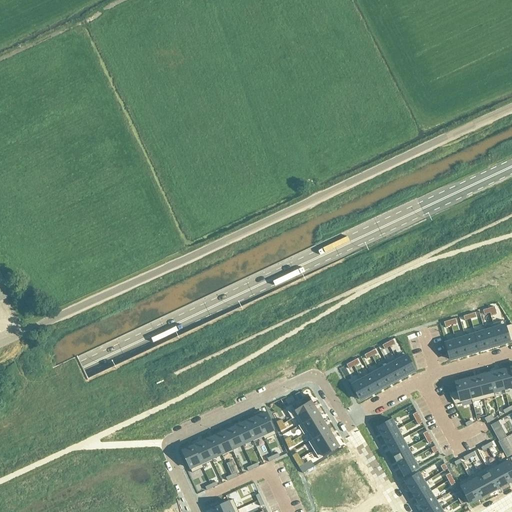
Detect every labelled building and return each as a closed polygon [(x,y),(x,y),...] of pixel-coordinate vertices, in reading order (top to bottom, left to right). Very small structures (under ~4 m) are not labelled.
[(0,301),(11,296),(0,272),(0,301)] [(433,290),(437,299),(448,294),(444,285),(433,290)] [(494,307),(488,308),(489,313),(490,316),(496,314),(494,307)] [(503,321),(492,324),(493,328),(494,328),(499,345),(511,340),(511,326),(511,324),(505,326),(503,321)] [(493,328),(484,331),(489,348),(499,345),(494,328),(493,328)] [(484,331),(474,334),(479,351),(489,348),(484,331)] [(474,334),(465,337),(470,354),(479,351),(474,334)] [(465,337),(455,340),(460,357),(470,354),(465,337)] [(455,340),(445,343),(450,360),(460,357),(455,340)] [(406,355),(397,360),(405,376),(414,370),(406,355)] [(397,360),(388,365),(396,380),(405,376),(397,360)] [(388,365),(379,370),(387,385),(396,380),(388,365)] [(511,375),(510,368),(499,371),(504,389),(511,386),(511,375)] [(379,370),(370,375),(378,390),(387,385),(379,370)] [(499,371),(488,373),(493,392),(504,389),(499,371)] [(488,373),(477,376),(483,400),(495,397),(493,392),(488,373)] [(370,375),(361,380),(369,395),(378,390),(370,375)] [(477,376),(466,379),(471,400),(472,403),(483,400),(477,376)] [(457,391),(448,393),(454,405),(471,400),(466,379),(454,382),(457,391)] [(361,380),(352,385),(360,400),(369,395),(361,380)] [(298,401),(285,409),(292,419),(295,417),(313,405),(307,395),(302,398),(298,401)] [(313,405),(295,417),(300,424),(300,425),(318,413),(313,405)] [(265,413),(255,418),(264,437),(263,437),(264,440),(275,434),(265,413)] [(300,424),(298,426),(303,435),(307,432),(324,422),(318,413),(300,425),(300,424)] [(255,418),(244,422),(252,440),(253,442),(263,437),(264,437),(255,418)] [(392,419),(377,427),(382,437),(397,429),(392,419)] [(506,437),(497,421),(490,425),(498,441),(505,438),(506,437)] [(244,422),(234,427),(242,445),(252,440),(244,422)] [(324,422),(307,432),(312,440),(329,430),(324,422)] [(234,427),(224,432),(231,449),(232,449),(242,445),(234,427)] [(397,429),(382,437),(387,447),(402,439),(397,429)] [(312,440),(308,442),(313,451),(334,438),(329,430),(312,440)] [(224,432),(213,437),(221,454),(222,456),(233,451),(232,449),(231,449),(224,432)] [(213,437),(203,441),(211,459),(221,454),(213,437)] [(334,438),(313,451),(319,459),(339,446),(334,438)] [(511,454),(511,450),(505,438),(498,441),(498,442),(506,457),(511,454)] [(402,439),(387,447),(392,456),(408,448),(402,439)] [(203,441),(192,446),(201,466),(202,466),(212,461),(211,459),(203,441)] [(192,446),(182,451),(192,473),(203,468),(202,466),(201,466),(192,446)] [(408,448),(392,456),(398,466),(413,458),(408,448)] [(413,458),(398,466),(403,476),(418,468),(413,458)] [(497,464),(496,465),(507,483),(511,480),(511,468),(507,459),(497,464)] [(496,462),(486,467),(498,488),(507,483),(496,465),(497,464),(496,462)] [(350,466),(334,476),(337,482),(340,487),(345,484),(353,496),(364,489),(350,466)] [(486,467),(477,472),(489,493),(498,488),(486,467)] [(331,472),(314,482),(328,505),(339,498),(332,485),(337,482),(334,476),(331,472)] [(477,472),(468,477),(480,498),(489,493),(477,472)] [(419,473),(404,482),(410,491),(425,482),(419,473)] [(468,477),(458,483),(469,504),(480,498),(468,477)] [(425,482),(410,491),(416,501),(430,492),(425,482)] [(430,492),(416,501),(421,510),(436,501),(430,492)] [(232,499),(211,509),(211,511),(233,511),(237,510),(232,499)] [(436,501),(421,510),(422,511),(438,511),(442,510),(436,501)]
